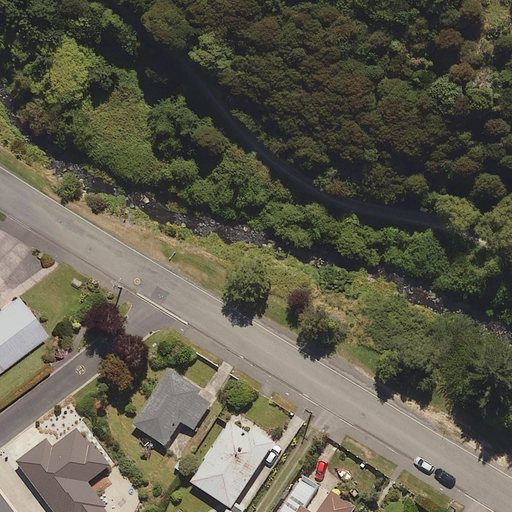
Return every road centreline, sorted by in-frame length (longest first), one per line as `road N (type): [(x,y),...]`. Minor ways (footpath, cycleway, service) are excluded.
road 1 (unclassified): [(169,291),(511,499)]
road 2 (residential): [(169,291),(0,425)]
road 3 (unclassified): [(0,185),(169,291)]
